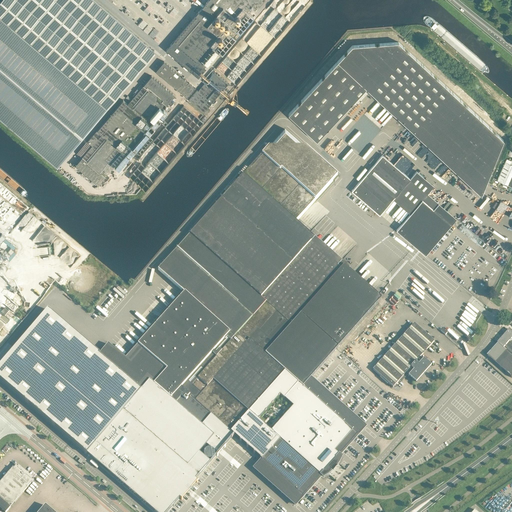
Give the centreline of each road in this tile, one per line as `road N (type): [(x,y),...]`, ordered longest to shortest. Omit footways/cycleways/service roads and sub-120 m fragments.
road 1 (tertiary): [(334,511),(481,347),(511,285)]
road 2 (unknown): [(370,354),(410,314),(440,339),(441,361),(412,393)]
road 3 (unknown): [(380,237),(382,259),(476,352)]
road 4 (tertiary): [(117,511),(12,420)]
